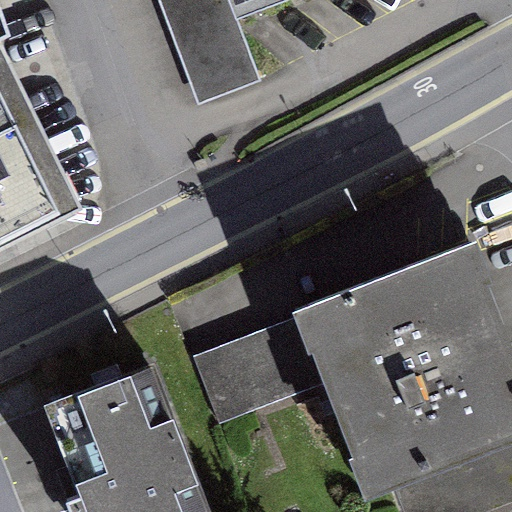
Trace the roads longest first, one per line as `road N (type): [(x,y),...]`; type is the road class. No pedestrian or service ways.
road 1 (residential): [(494,69),(179,236)]
road 2 (residential): [(179,236),(92,0)]
road 3 (residential): [(179,236),(0,326)]
